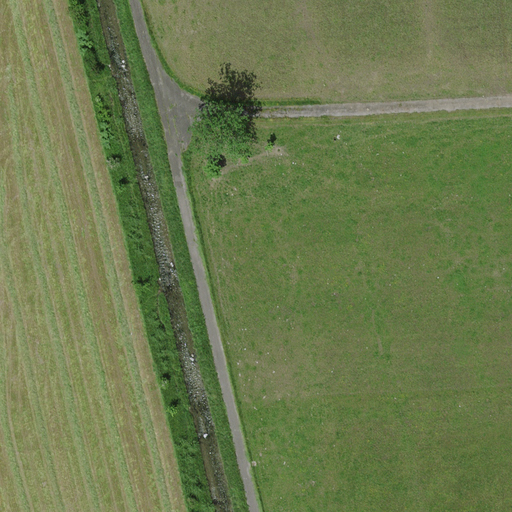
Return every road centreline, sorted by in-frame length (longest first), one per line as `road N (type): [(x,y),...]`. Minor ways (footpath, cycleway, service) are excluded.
road 1 (residential): [(256,511),(167,118)]
road 2 (residential): [(167,118),(511,100)]
road 3 (residential): [(167,118),(134,0)]
